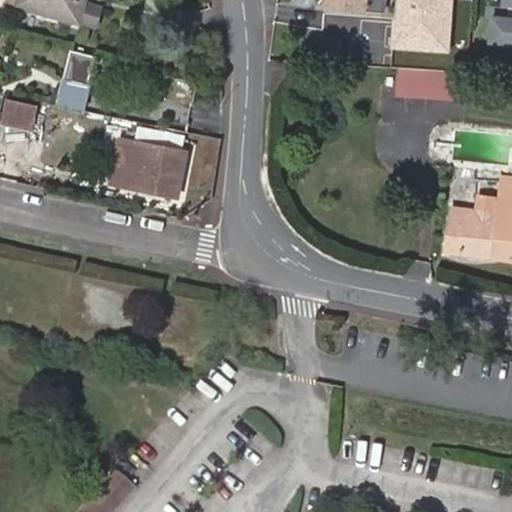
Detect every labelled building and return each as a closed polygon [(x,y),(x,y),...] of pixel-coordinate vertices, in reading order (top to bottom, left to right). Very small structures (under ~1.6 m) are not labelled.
[(84,3),(85,0),(19,0),(19,4),(97,26),(102,7),(84,3)] [(383,9),(383,0),(329,0),(329,5),(383,9)] [(511,50),(511,24),(493,23),(491,48),(511,50)] [(84,109),(96,54),(73,48),(60,104),(84,109)] [(468,72),(402,68),(400,94),(466,98),(468,72)] [(5,93),(0,113),(0,120),(31,128),(38,100),(5,93)] [(178,196),(187,151),(117,136),(108,181),(178,196)] [(495,212),(493,222),(511,224),(511,176),(500,175),(497,196),(495,212)] [(495,212),(497,196),(478,194),(476,210),(495,212)] [(445,250),(511,259),(511,224),(493,222),(495,212),(476,210),(451,207),(445,250)] [(112,511),(131,490),(110,472),(76,511),(112,511)]
